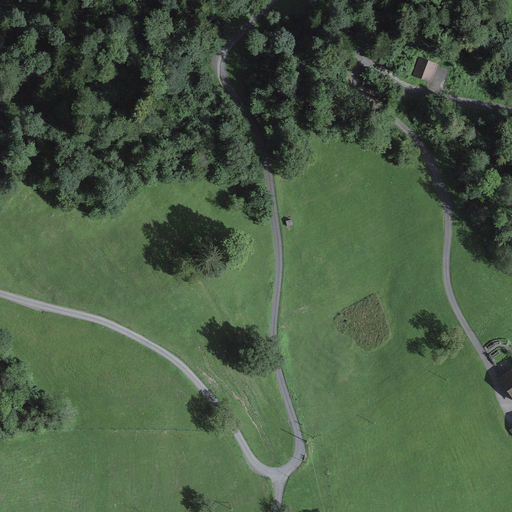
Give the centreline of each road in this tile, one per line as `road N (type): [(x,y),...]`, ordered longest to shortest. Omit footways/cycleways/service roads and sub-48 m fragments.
road 1 (residential): [(272,0),(229,45),(222,67),(266,163),(279,263),(274,352),(300,446),(290,467),(275,472),(255,464),(224,415),(168,355),(109,324),(0,293)]
road 2 (residential): [(511,110),(391,82),(316,0)]
